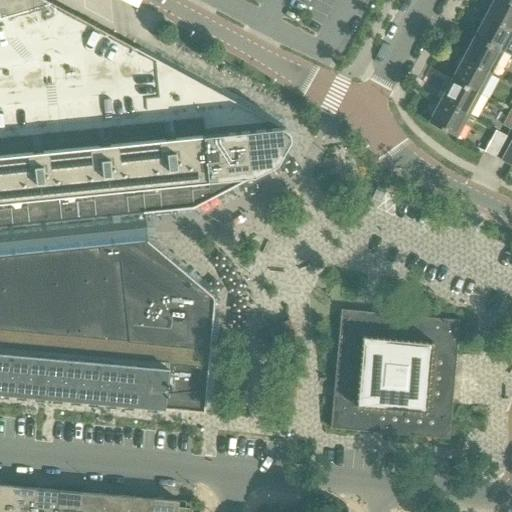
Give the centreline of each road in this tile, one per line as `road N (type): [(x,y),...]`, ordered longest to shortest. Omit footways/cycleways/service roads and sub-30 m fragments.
road 1 (residential): [(235,476),(0,455)]
road 2 (tertiary): [(365,109),(157,0)]
road 3 (tertiary): [(511,215),(398,156),(365,109)]
road 4 (residential): [(380,488),(235,476)]
road 5 (residential): [(511,502),(380,488)]
road 6 (unclassified): [(365,109),(425,0)]
